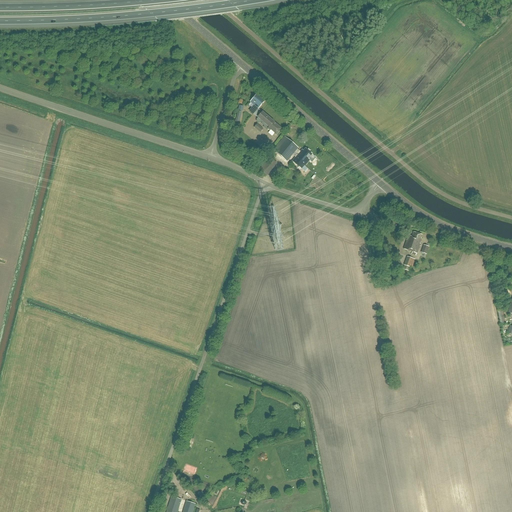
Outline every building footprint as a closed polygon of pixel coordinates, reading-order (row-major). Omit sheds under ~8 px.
[(262,98),(258,94),(255,97),(253,98),(254,99),(251,102),(255,105),(250,110),(254,114),(265,102),(262,99),(262,98)] [(275,122),(264,112),(262,114),(261,114),(260,115),(261,115),(257,119),(258,120),(257,121),(259,123),(260,122),(265,126),(264,127),(267,129),(267,128),(270,131),(272,130),(276,134),(277,135),(282,129),(275,122)] [(263,129),(257,124),(254,128),(260,133),(263,129)] [(292,155),(294,157),(299,151),(297,149),(298,148),(284,137),(275,148),(278,150),(276,153),(287,162),(292,155)] [(301,152),(299,151),(294,157),(296,158),(293,161),(302,170),(310,160),(309,159),(313,154),(306,148),(304,150),(303,149),(301,152)] [(277,164),(268,156),(257,168),(266,176),(277,164)] [(314,166),(308,175),(310,177),(317,168),(314,166)] [(319,184),(328,180),(324,173),(315,178),(319,184)] [(285,233),(294,231),(291,220),(284,219),(284,215),(284,213),(282,212),(281,209),(286,208),(281,206),(280,203),(281,203),(286,204),(293,202),(275,198),(281,226),(281,227),(284,238),(285,233)] [(422,235),(414,232),(412,237),(408,235),(404,249),(412,252),(411,254),(416,256),(416,254),(417,254),(420,244),(421,238),(422,235)] [(415,259),(407,257),(403,269),(408,271),(409,267),(413,268),(415,259)] [(177,511),(181,500),(171,497),(166,511),(192,511),(195,504),(186,501),(182,511),(177,511)]
